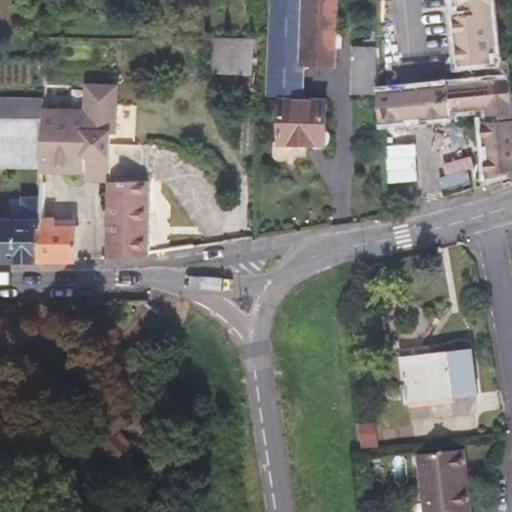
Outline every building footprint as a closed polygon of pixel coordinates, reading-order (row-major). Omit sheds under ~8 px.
[(274,0),(272,96),(306,97),(307,66),(339,66),(339,0),(274,0)] [(489,38),(497,38),(492,0),(461,0),(464,20),(487,17),(489,38)] [(463,65),(486,62),(494,62),(493,52),(498,51),(497,38),(489,38),(487,17),(464,20),(459,20),(463,65)] [(451,67),(463,65),(459,20),(446,21),(451,67)] [(254,72),(257,39),(218,38),(222,71),(254,72)] [(383,93),(381,48),(356,50),(359,94),(383,93)] [(488,121),(493,175),(511,172),(511,59),(494,62),(486,62),(488,81),(490,81),(493,106),(494,120),(488,121)] [(482,82),(484,106),(493,106),(490,81),(488,81),(482,82)] [(383,94),(385,123),(456,116),(455,110),(484,106),(482,82),(465,85),(383,94)] [(143,144),(144,114),(118,114),(119,86),(90,86),(89,112),(46,111),(44,170),(101,173),(101,183),(112,183),(150,185),(150,144),(143,144)] [(0,169),(44,170),(46,111),(46,100),(0,99),(0,169)] [(284,144),(327,144),(328,102),(285,102),(284,144)] [(511,172),(493,175),(495,183),(511,176),(511,172)] [(152,258),(152,255),(150,185),(112,183),(112,260),(152,258)] [(42,225),(43,202),(26,201),(25,223),(0,223),(0,261),(42,261),(42,225)] [(42,261),(80,260),(80,225),(42,225),(42,261)] [(479,397),(473,354),(404,362),(409,405),(479,397)] [(361,450),(374,449),(372,432),(359,433),(361,450)] [(464,475),(468,474),(465,452),(419,458),(425,511),(472,511),(470,488),(465,488),(464,475)]
